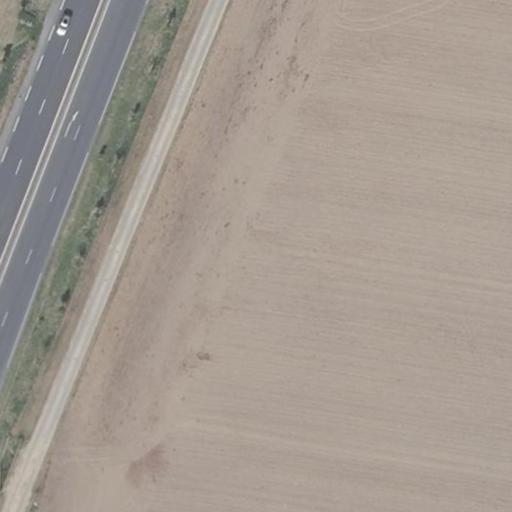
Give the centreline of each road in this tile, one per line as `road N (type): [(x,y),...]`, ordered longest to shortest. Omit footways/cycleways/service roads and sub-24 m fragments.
road 1 (track): [(206,0),(8,511)]
road 2 (primary): [(0,336),(130,0)]
road 3 (primary): [(87,0),(0,225)]
